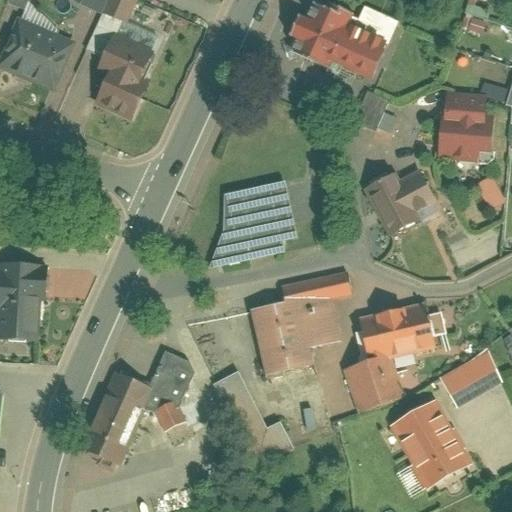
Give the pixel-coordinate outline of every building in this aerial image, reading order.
[(10,0),(9,3),(28,11),(31,3),(32,0),(10,0)] [(81,0),(80,4),(104,14),(109,0),(81,0)] [(104,55),(97,72),(103,74),(90,106),(137,126),(147,102),(155,81),(146,77),(157,51),(153,49),(159,35),(123,20),(131,1),(128,0),(109,0),(104,14),(89,49),(104,55)] [(354,12),(320,0),(314,0),(309,14),(296,9),(288,32),(300,37),(294,53),(324,64),(327,55),(370,71),(380,42),(373,39),(377,28),(352,19),(354,12)] [(63,34),(31,3),(28,11),(3,65),(56,89),(78,41),(63,34)] [(364,93),(352,120),(372,128),(384,101),(364,93)] [(481,102),(440,102),(440,115),(435,115),(435,156),(474,156),(474,145),(488,146),(488,121),(481,121),(481,102)] [(389,138),(392,117),(378,115),(375,136),(389,138)] [(390,171),(358,187),(386,241),(419,224),(412,210),(431,200),(417,174),(397,184),(390,171)] [(488,175),(474,183),(489,209),(503,201),(488,175)] [(221,231),(206,267),(286,254),(284,243),(297,241),(284,177),(222,191),(221,231)] [(51,269),(0,266),(0,339),(37,341),(39,300),(50,300),(51,269)] [(286,299),(251,307),(265,379),(317,368),(312,343),(338,338),(330,295),(350,291),(346,271),(283,283),(286,299)] [(374,321),(353,326),(361,357),(342,362),(355,414),(405,401),(395,357),(436,347),(426,306),(404,312),(400,299),(370,306),(374,321)] [(511,335),(497,346),(511,366),(511,335)] [(486,348),(440,374),(457,404),(503,378),(486,348)] [(163,351),(149,385),(155,387),(150,400),(147,408),(160,412),(165,432),(186,424),(178,405),(193,374),(189,361),(163,351)] [(266,425),(237,369),(211,382),(255,468),(294,448),(279,418),(266,425)] [(149,385),(118,373),(90,449),(126,463),(147,408),(150,400),(155,387),(149,385)] [(434,396),(387,421),(422,488),(469,464),(434,396)]
